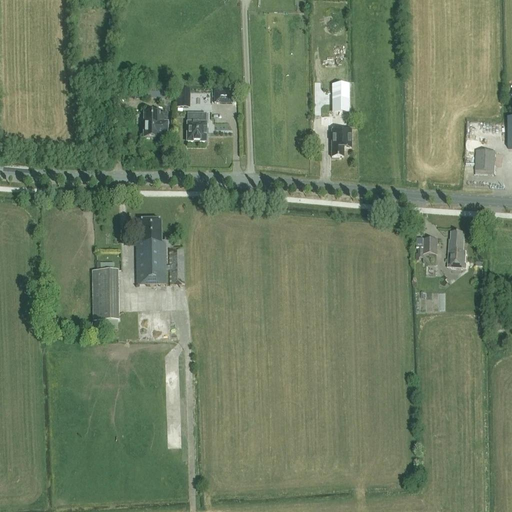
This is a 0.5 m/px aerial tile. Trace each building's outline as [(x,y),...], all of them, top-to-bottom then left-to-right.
[(347,87),(331,87),(331,115),(347,115),(347,87)] [(146,90),(129,89),(128,99),(146,99),(146,90)] [(171,90),(149,89),(148,99),(171,100),(171,90)] [(233,105),(233,92),(214,92),(214,104),(233,105)] [(167,138),(167,124),(166,124),(167,114),(144,114),(143,140),(158,140),(158,138),(167,138)] [(187,124),(187,143),(206,143),(206,124),(205,124),(205,115),(188,115),(188,124),(187,124)] [(343,150),(345,150),(351,150),(351,138),(351,130),(331,130),(331,137),(331,158),(343,158),(343,150)] [(494,173),(494,153),(477,153),(476,172),(494,173)] [(170,286),(184,286),(184,249),(173,249),(173,239),(165,239),(165,242),(161,242),(161,222),(139,222),(139,245),(136,245),(137,287),(166,287),(166,271),(170,271),(170,286)] [(463,253),(464,235),(451,234),(450,246),(449,246),(448,261),(447,269),(464,270),(465,254),(463,253)] [(438,240),(424,240),(424,242),(417,241),(417,250),(418,250),(418,255),(416,255),(416,262),(419,263),(420,260),(423,260),(423,256),(437,256),(438,240)] [(125,322),(123,271),(95,272),(97,323),(125,322)]
